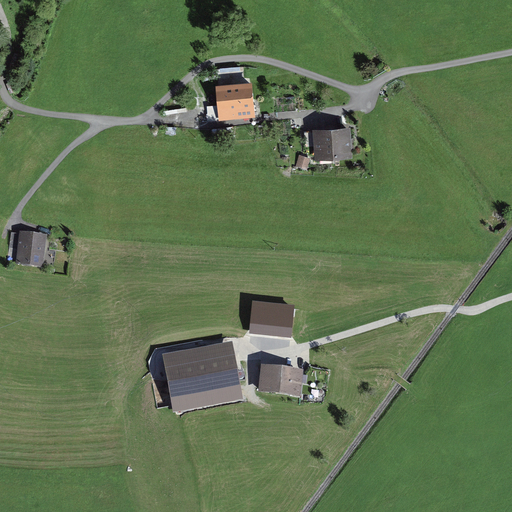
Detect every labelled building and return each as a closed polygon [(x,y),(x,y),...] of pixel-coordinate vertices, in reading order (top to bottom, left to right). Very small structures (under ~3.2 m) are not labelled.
[(217,84),(220,111),(253,107),(250,80),(217,84)] [(349,126),(318,128),(319,156),(351,154),(349,126)] [(19,261),(41,264),(44,236),(22,234),(19,261)] [(253,303),(250,334),(292,338),(295,307),(253,303)] [(230,348),(164,359),(173,412),(239,401),(230,348)] [(266,371),(264,394),(300,397),(302,374),(266,371)]
